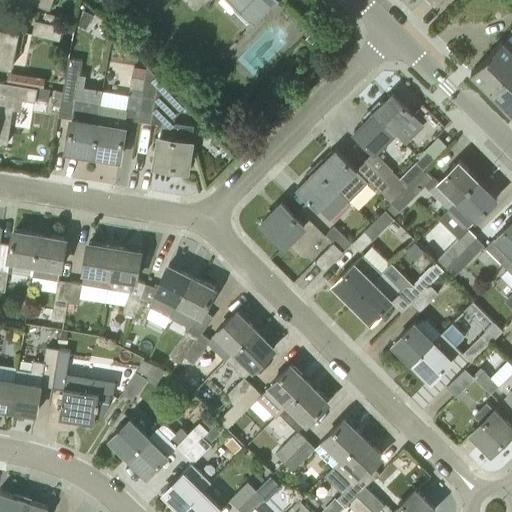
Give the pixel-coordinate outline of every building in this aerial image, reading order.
[(26,0),(50,9),(53,0),(26,0)] [(272,0),(232,0),(253,20),(272,0)] [(83,9),(77,23),(86,28),(92,13),(83,9)] [(60,38),(63,25),(35,19),(32,33),(60,38)] [(20,50),(24,31),(0,25),(0,63),(12,66),(15,49),(20,50)] [(511,71),(511,27),(511,29),(511,34),(505,41),(503,39),(471,71),(492,92),(511,71)] [(305,38),(311,44),(315,39),(310,33),(305,38)] [(139,120),(147,67),(134,65),(127,108),(101,104),(94,153),(119,157),(124,124),(125,124),(125,118),(139,120)] [(151,122),(161,123),(155,163),(154,168),(169,170),(170,165),(187,168),(192,141),(178,139),(180,122),(175,121),(174,116),(185,104),(158,76),(148,65),(147,67),(139,120),(151,122)] [(94,153),(101,104),(75,99),(79,79),(77,79),(79,70),(69,68),(67,77),(65,77),(63,90),(60,107),(72,109),(71,115),(72,115),(66,148),(94,153)] [(45,77),(8,71),(6,81),(44,87),(45,77)] [(511,71),(492,92),(511,112),(511,71)] [(50,89),(9,82),(0,80),(0,140),(7,142),(10,125),(14,97),(48,102),(50,89)] [(52,106),(60,107),(63,90),(55,89),(52,106)] [(373,111),(394,132),(413,113),(392,92),(373,111)] [(374,151),(394,132),(373,111),(353,130),(374,151)] [(349,200),(368,181),(356,169),(335,148),(316,167),(349,200)] [(459,159),(438,180),(429,189),(448,208),(438,218),(439,218),(478,179),(459,159)] [(374,185),(391,203),(400,194),(382,177),(365,160),(356,169),(368,181),(373,187),(374,185)] [(408,185),(425,169),(416,160),(400,177),(408,185)] [(330,219),(349,200),(316,167),(297,186),(318,208),(319,208),(330,219)] [(400,194),(408,185),(400,177),(391,168),(382,177),(400,194)] [(433,178),(425,169),(408,185),(400,194),(391,203),(399,211),(425,185),(433,178)] [(439,218),(451,231),(461,221),(466,227),(474,219),(475,219),(497,197),(478,179),(439,218)] [(284,245),(304,224),(281,202),(261,222),(284,245)] [(393,217),(385,209),(369,225),(377,233),(393,217)] [(504,266),(511,258),(511,219),(493,238),(494,238),(485,247),(504,266)] [(333,242),(342,251),(350,243),(334,225),(325,234),(333,242)] [(360,250),(377,233),(369,225),(352,242),(360,250)] [(447,249),(436,261),(444,269),(460,253),(476,237),(468,228),(458,238),(447,249)] [(41,234),(14,229),(12,243),(9,261),(35,265),(41,234)] [(34,275),(57,279),(58,278),(59,278),(65,238),(41,234),(35,265),(34,275)] [(476,237),(460,253),(469,261),(484,245),(476,237)] [(424,250),(414,240),(405,250),(414,259),(424,250)] [(0,242),(0,241),(0,269),(8,271),(9,261),(12,243),(0,242)] [(109,287),(116,246),(89,242),(85,265),(82,282),(72,280),(68,301),(66,311),(73,312),(75,302),(79,303),(82,283),(109,287)] [(323,269),(342,251),(333,242),(314,260),(323,269)] [(134,316),(142,296),(147,282),(136,279),(141,250),(116,246),(109,287),(130,291),(123,311),(134,316)] [(353,302),(382,271),(363,253),(333,283),(353,302)] [(469,261),(460,253),(444,269),(452,277),(469,261)] [(430,284),(444,269),(436,261),(421,276),(420,275),(404,292),(401,288),(401,287),(383,270),(382,271),(353,302),(370,320),(391,299),(402,310),(411,301),(412,302),(430,284)] [(178,305),(193,276),(169,264),(154,292),(155,293),(151,306),(170,316),(172,313),(178,305)] [(193,276),(178,305),(200,316),(214,288),(193,276)] [(68,301),(72,280),(59,278),(58,278),(57,279),(54,299),(68,301)] [(430,284),(412,302),(420,310),(438,292),(430,284)] [(142,296),(134,316),(131,322),(143,326),(153,300),(142,296)] [(66,311),(68,301),(54,299),(51,318),(64,320),(66,311)] [(214,333),(224,343),(216,350),(225,359),(226,358),(227,358),(256,329),(236,310),(214,333)] [(412,361),(435,338),(417,321),(416,320),(393,342),(412,361)] [(471,362),(490,343),(502,329),(494,321),(462,353),(471,362)] [(435,338),(412,361),(430,379),(452,356),(453,356),(460,349),(455,344),(461,337),(462,333),(451,323),(435,338)] [(189,328),(170,354),(179,361),(184,356),(199,335),(189,328)] [(227,358),(238,370),(244,375),(273,347),(256,329),(227,358)] [(202,350),(208,342),(207,342),(210,338),(202,332),(199,335),(193,344),(202,350)] [(139,336),(129,333),(125,343),(135,347),(139,336)] [(193,362),(202,350),(193,344),(184,356),(193,362)] [(52,386),(54,374),(59,348),(46,346),(44,361),(41,384),(52,386)] [(66,374),(70,350),(59,348),(54,374),(66,376),(66,374)] [(146,378),(149,379),(158,364),(144,358),(136,370),(147,377),(146,378)] [(36,412),(41,384),(44,361),(34,359),(32,370),(18,368),(11,407),(36,412)] [(17,366),(0,362),(0,405),(11,407),(18,368),(17,368),(17,366)] [(280,413),(310,383),(290,364),(261,393),(253,384),(234,404),(219,418),(219,419),(224,424),(228,427),(258,398),(276,416),(279,413),(280,413)] [(472,375),(474,376),(491,393),(499,384),(481,366),(472,375)] [(474,376),(472,375),(465,367),(446,386),(456,395),(474,376)] [(147,377),(136,370),(122,392),(132,399),(146,378),(147,377)] [(505,392),(511,398),(511,371),(499,384),(506,391),(505,392)] [(225,395),(234,404),(253,384),(244,376),(238,381),(225,395)] [(185,388),(178,381),(173,387),(180,394),(185,388)] [(280,413),(297,431),(298,430),(327,401),(310,383),(280,413)] [(108,405),(110,393),(64,385),(59,415),(94,421),(94,416),(101,417),(108,405)] [(491,451),(511,429),(511,426),(494,408),(471,431),(491,451)] [(208,430),(217,421),(208,413),(199,421),(208,430)] [(129,456),(158,427),(157,426),(149,434),(131,415),(109,437),(129,456)] [(334,466),(363,436),(344,418),(315,447),(333,465),(334,466)] [(184,454),(192,462),(221,430),(220,429),(224,424),(219,419),(217,421),(208,430),(184,454)] [(184,454),(208,430),(199,421),(176,445),(158,427),(129,456),(147,475),(169,453),(168,453),(175,445),(184,454)] [(276,452),(285,462),(307,439),(298,430),(297,431),(276,452)] [(379,472),(371,464),(381,454),(363,436),(334,466),(352,483),(337,497),(345,505),(347,503),(357,494),(359,491),(365,486),(379,472)] [(307,439),(285,462),(293,469),(315,447),(307,439)] [(183,510),(204,488),(211,480),(192,462),(185,469),(163,490),(183,510)] [(267,478),(260,485),(256,488),(265,497),(267,499),(280,485),(270,475),(267,478)] [(238,508),(256,488),(247,480),(229,499),(238,508)] [(357,494),(374,511),(375,511),(384,504),(365,486),(359,491),(357,494)] [(204,488),(183,510),(184,511),(216,511),(222,506),(204,488)] [(256,488),(238,508),(242,511),(249,511),(265,497),(256,488)] [(393,511),(431,511),(435,508),(415,488),(392,511),(393,511)] [(0,511),(18,511),(23,498),(0,491),(0,511)] [(356,511),(374,511),(357,494),(347,503),(356,511)] [(23,498),(18,511),(45,511),(47,506),(23,498)]
